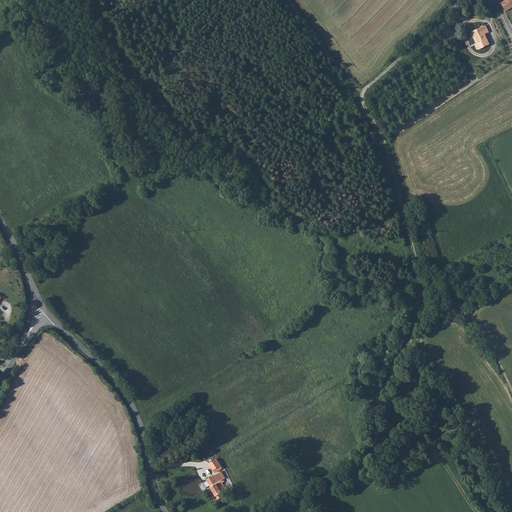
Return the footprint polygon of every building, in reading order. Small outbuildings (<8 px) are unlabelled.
[(506,0),(502,3),(503,4),(507,10),(511,6),(511,1),(511,0),(506,0)] [(485,26),(473,31),(478,44),(476,46),(478,50),(489,45),(484,35),(489,33),(485,26)] [(211,469),(218,465),(214,458),(207,462),(211,469)] [(211,476),(214,483),(223,478),(219,471),(211,476)] [(215,484),(214,483),(211,476),(205,480),(208,487),(207,487),(212,495),(213,494),(216,500),(221,497),(218,492),(219,491),(215,484)]
